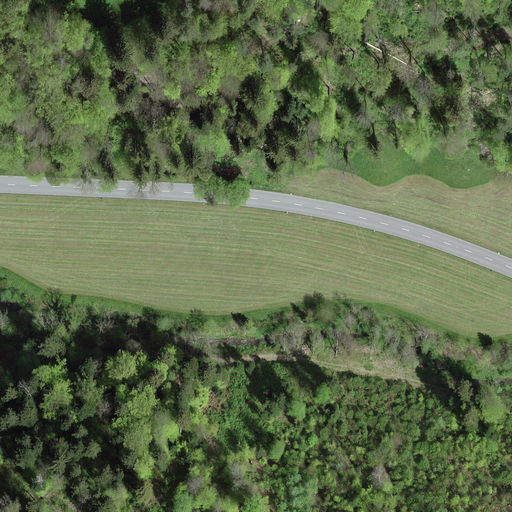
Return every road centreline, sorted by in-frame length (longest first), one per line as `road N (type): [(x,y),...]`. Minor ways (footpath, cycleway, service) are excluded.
road 1 (secondary): [(511,268),(369,219),(281,201),(0,183)]
road 2 (track): [(511,398),(263,356),(92,352),(0,337)]
